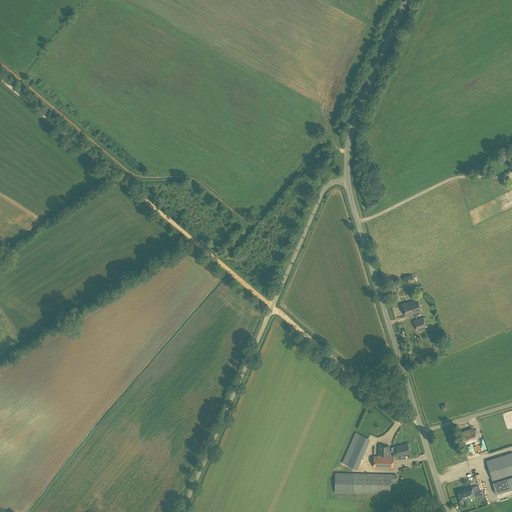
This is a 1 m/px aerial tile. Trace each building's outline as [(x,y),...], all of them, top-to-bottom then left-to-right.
[(405,316),(421,311),(418,299),(402,304),(405,316)] [(417,330),(426,327),(424,317),(413,320),(417,330)] [(463,445),(477,440),(473,427),(459,432),(463,445)] [(357,470),(370,439),(355,432),(342,463),(357,470)] [(393,456),(410,453),(408,444),(395,447),(392,448),(392,451),(389,451),(389,447),(379,446),(379,456),(377,456),(374,456),(373,467),(393,468),(393,456)] [(511,452),(486,461),(492,481),(497,495),(511,489),(511,452)] [(397,483),(397,475),(391,475),(335,473),(334,493),(390,494),(391,483),(397,483)] [(479,490),(478,485),(472,487),(458,491),(459,495),(467,493),(467,494),(470,494),(469,492),(473,491),(473,492),(479,490)] [(467,493),(459,495),(461,501),(475,497),(475,496),(481,495),(481,497),(485,496),(484,494),(483,489),(479,490),(473,492),(473,491),(469,492),(470,494),(467,494),(467,493)]
